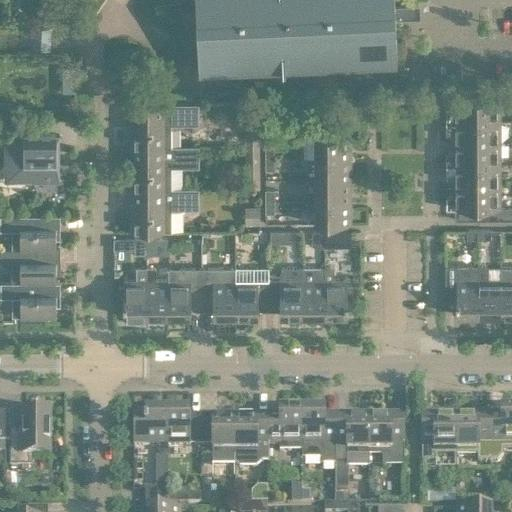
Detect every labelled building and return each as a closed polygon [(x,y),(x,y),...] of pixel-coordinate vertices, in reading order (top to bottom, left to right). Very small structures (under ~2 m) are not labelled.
[(19,7),(11,0),(4,8),(11,15),(19,7)] [(194,0),(198,67),(394,58),(391,0),(194,0)] [(135,72),(135,63),(125,63),(125,73),(135,72)] [(444,149),(444,162),(444,175),(452,175),(452,192),(444,192),(444,206),(453,206),(453,217),(511,217),(511,205),(499,205),(498,96),(451,96),(451,106),(444,106),(444,131),(451,131),(452,149),(444,149)] [(13,99),(0,99),(0,112),(13,113),(13,99)] [(131,126),(128,126),(128,145),(131,145),(131,144),(169,144),(169,123),(197,123),(197,101),(131,101),(131,126)] [(243,124),(243,143),(258,143),(257,124),(243,124)] [(7,166),(12,166),(17,178),(29,178),(56,173),(56,134),(57,134),(57,133),(2,133),(2,134),(7,134),(7,166)] [(349,133),(313,133),(313,156),(349,156),(349,133)] [(128,187),(131,187),(169,187),(169,186),(180,186),(180,165),(197,165),(197,143),(169,144),(131,144),(131,145),(131,168),(128,168),(128,187)] [(258,143),(243,143),(244,185),(258,186),(258,143)] [(263,155),(273,155),(273,143),(263,143),(263,155)] [(273,167),(273,155),(263,155),(263,167),(273,167)] [(313,177),(349,177),(349,156),(313,156),(313,177)] [(313,177),(313,199),(349,199),(349,177),(313,177)] [(129,211),(129,230),(169,229),(169,207),(197,207),(197,186),(180,186),(169,186),(169,187),(131,187),(131,211),(129,211)] [(264,198),(273,198),(274,186),(264,186),(264,198)] [(273,210),(273,198),(264,198),(264,210),(273,210)] [(349,221),(349,199),(313,199),(313,221),(349,221)] [(243,222),(258,222),(259,203),(243,203),(243,222)] [(12,247),(54,247),(54,237),(58,237),(58,213),(0,213),(0,228),(12,229),(12,247)] [(465,236),(477,236),(476,226),(466,226),(465,236)] [(476,226),(477,236),(490,236),(490,227),(476,226)] [(269,241),(290,241),(290,229),(269,229),(269,241)] [(322,229),(310,229),(310,238),(322,238),(322,229)] [(324,229),(324,245),(349,245),(349,229),(324,229)] [(133,236),(133,251),(144,251),(144,244),(145,244),(145,235),(133,236)] [(157,235),(145,235),(145,244),(157,245),(157,235)] [(58,246),(54,247),(12,247),(0,246),(0,262),(12,262),(12,280),(12,281),(54,281),(54,280),(54,270),(58,270),(58,246)] [(453,301),(455,301),(455,313),(477,313),(477,261),(443,261),(443,297),(453,297),(453,301)] [(477,313),(499,312),(499,276),(487,277),(487,270),(483,261),(477,261),(477,313)] [(189,308),(200,308),(200,265),(166,266),(166,278),(166,314),(189,314),(189,308)] [(233,265),(200,265),(200,308),(211,308),(211,313),(234,313),(233,291),(233,265)] [(267,308),(267,272),(267,265),(233,265),(233,291),(234,313),(256,313),(256,308),(267,308)] [(278,313),(301,313),(301,265),(279,265),(279,272),(267,272),(267,308),(278,308),(278,313)] [(322,265),(301,265),(301,313),(322,313),(322,265)] [(329,265),(322,265),(322,313),(345,313),(345,301),(346,301),(346,298),(349,298),(351,282),(345,282),(345,277),(332,277),(332,268),(329,265)] [(511,265),(499,265),(499,276),(499,312),(511,312),(511,265)] [(145,266),(145,270),(145,314),(166,314),(166,278),(154,278),(154,266),(145,266)] [(136,274),(136,278),(122,278),(122,283),(116,283),(118,298),(121,298),(121,302),(122,302),(122,314),(145,314),(145,270),(139,270),(136,274)] [(58,280),(54,280),(54,281),(12,281),(12,280),(0,280),(0,295),(12,295),(12,312),(18,312),(18,315),(54,315),(54,304),(58,304),(58,280)] [(511,408),(499,408),(499,414),(488,414),(488,445),(488,460),(497,460),(502,454),(502,450),(511,450),(511,408)] [(267,415),(267,445),(278,445),(278,451),(300,451),(300,409),(278,409),(278,414),(267,415)] [(334,465),(334,445),(334,414),(323,414),(323,409),(300,409),(300,451),(300,459),(320,459),(320,465),(334,465)] [(8,430),(8,437),(8,467),(31,466),(31,455),(48,455),(48,410),(21,410),(21,429),(8,430)] [(166,457),(166,446),(166,410),(143,410),(143,422),(142,422),(142,425),(139,425),(137,440),(143,440),(143,446),(157,446),(157,453),(160,457),(166,457)] [(166,457),(166,446),(200,446),(200,415),(188,415),(188,410),(166,410),(166,446),(166,457)] [(369,466),(369,456),(368,456),(368,414),(334,414),(334,445),(345,445),(345,456),(346,456),(346,467),(369,466)] [(368,414),(368,456),(369,456),(381,456),(381,467),(402,466),(402,414),(368,414)] [(420,414),(420,445),(420,462),(433,461),(433,456),(455,456),(455,414),(420,414)] [(455,456),(457,456),(475,456),(475,455),(478,455),(478,460),(488,460),(488,445),(488,414),(455,414),(455,456)] [(211,457),(233,457),(233,415),(200,415),(200,446),(211,445),(211,457)] [(233,415),(233,457),(233,465),(235,465),(238,468),(255,468),(260,462),(267,462),(267,445),(267,415),(233,415)] [(300,503),(300,491),(300,485),(290,485),(290,503),(300,503)] [(154,490),(143,490),(143,504),(166,504),(166,503),(166,491),(166,489),(154,490)] [(455,489),(441,489),(441,502),(455,502),(455,489)] [(300,491),(300,503),(309,503),(309,491),(300,491)] [(368,503),(379,503),(379,496),(375,492),(368,492),(368,503)] [(188,493),(187,503),(200,503),(200,493),(188,493)] [(240,511),(251,511),(251,502),(240,502),(240,511)] [(251,511),(265,511),(265,502),(251,502),(251,511)] [(324,511),(334,511),(346,511),(345,502),(324,502),(324,511)] [(358,502),(345,502),(346,511),(358,511),(358,502)]
